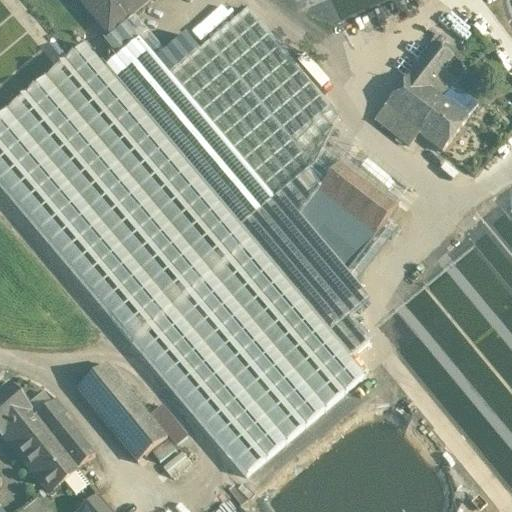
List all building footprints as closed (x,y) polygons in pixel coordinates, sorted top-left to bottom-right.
[(77,0),(108,37),(104,40),(119,58),(135,45),(130,40),(134,36),(124,24),(151,0),(77,0)] [(134,108),(55,175),(284,447),(364,379),(349,361),(240,231),(310,173),(314,169),(334,131),(339,120),(248,12),(191,59),(169,78),(134,108)] [(119,58),(104,72),(134,108),(169,78),(159,66),(138,42),(135,45),(119,58)] [(453,59),(435,45),(411,76),(441,100),(456,82),(443,72),(453,59)] [(180,47),(159,66),(169,78),(191,59),(180,47)] [(85,50),(0,122),(0,187),(16,207),(51,178),(55,175),(134,108),(104,72),(85,50)] [(411,76),(385,109),(415,133),(441,100),(411,76)] [(0,110),(18,100),(10,85),(0,90),(0,110)] [(467,121),(441,100),(415,133),(419,135),(441,153),(467,121)] [(415,133),(385,109),(376,120),(409,147),(419,135),(415,133)] [(411,192),(334,131),(314,169),(310,173),(323,188),(343,162),(399,207),(411,192)] [(399,207),(343,162),(323,188),(300,216),(357,261),(399,207)] [(310,173),(240,231),(349,361),(370,343),(349,319),(368,302),(346,275),(357,261),(300,216),(323,188),(310,173)] [(165,314),(51,178),(16,207),(131,343),(165,314)] [(167,441),(106,367),(77,390),(137,465),(167,441)] [(10,387),(0,395),(0,437),(2,436),(30,413),(35,419),(52,405),(43,395),(30,405),(29,410),(10,387)] [(67,417),(55,402),(52,405),(35,419),(78,471),(95,458),(64,419),(67,417)] [(35,419),(30,413),(2,436),(50,495),(64,483),(75,498),(89,487),(79,472),(78,471),(35,419)] [(168,442),(152,455),(160,465),(175,452),(168,442)] [(107,511),(97,499),(81,511),(107,511)] [(45,511),(37,502),(23,511),(45,511)]
